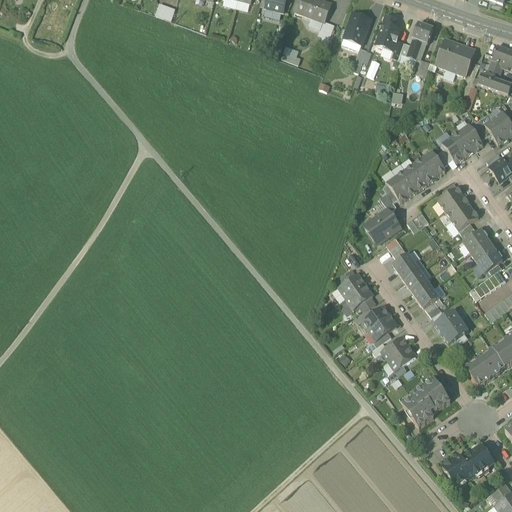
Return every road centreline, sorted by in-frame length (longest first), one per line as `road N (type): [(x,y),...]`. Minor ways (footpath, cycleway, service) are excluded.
road 1 (track): [(87,0),(65,49),(454,511)]
road 2 (track): [(0,363),(98,231),(146,146)]
road 3 (residential): [(476,421),(377,274)]
road 4 (track): [(254,511),(367,409)]
